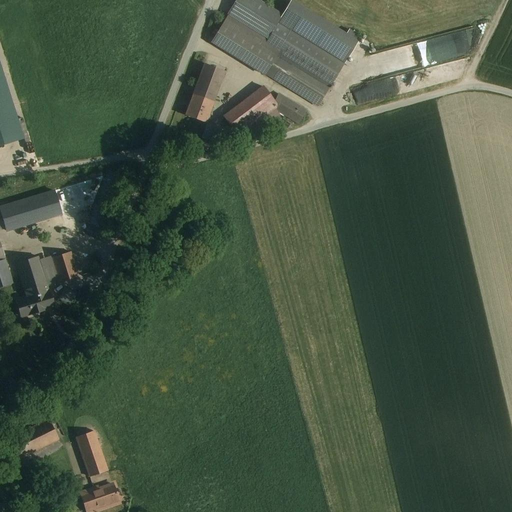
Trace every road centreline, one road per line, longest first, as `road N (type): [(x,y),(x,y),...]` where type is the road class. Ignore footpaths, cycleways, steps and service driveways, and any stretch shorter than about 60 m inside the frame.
road 1 (unclassified): [(142,171),(462,87),(511,94)]
road 2 (unclassified): [(142,171),(66,354),(0,414)]
road 3 (unclassified): [(211,0),(147,154)]
road 4 (unclassified): [(0,176),(147,154)]
